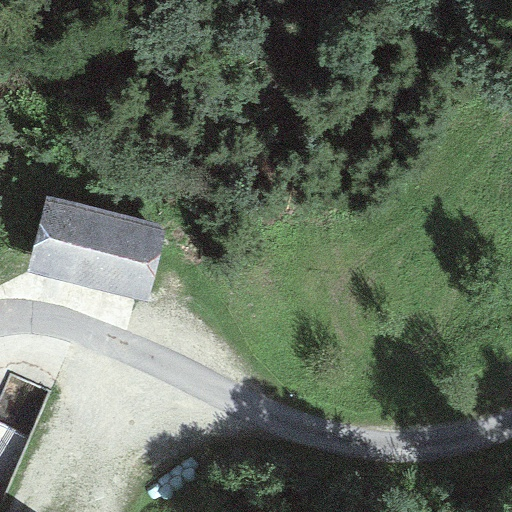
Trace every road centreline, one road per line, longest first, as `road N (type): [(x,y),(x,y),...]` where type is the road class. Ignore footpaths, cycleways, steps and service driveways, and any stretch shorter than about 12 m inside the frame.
road 1 (track): [(0,317),(57,321),(111,339),(256,407),(371,445),(449,443),(511,422)]
road 2 (track): [(162,360),(108,511)]
